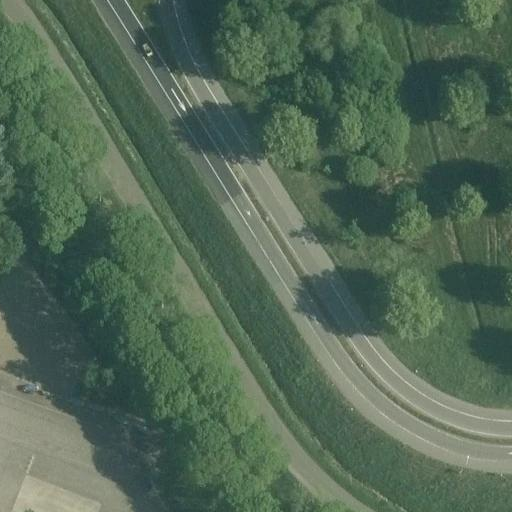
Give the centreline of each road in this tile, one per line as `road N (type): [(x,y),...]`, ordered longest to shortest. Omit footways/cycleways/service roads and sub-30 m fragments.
road 1 (motorway): [(114,0),(357,382),(403,423),(441,442),(511,455)]
road 2 (unclassified): [(351,511),(324,495),(267,427),(9,0)]
road 3 (motorway): [(511,431),(425,407),(379,371),(190,75),(167,0)]
